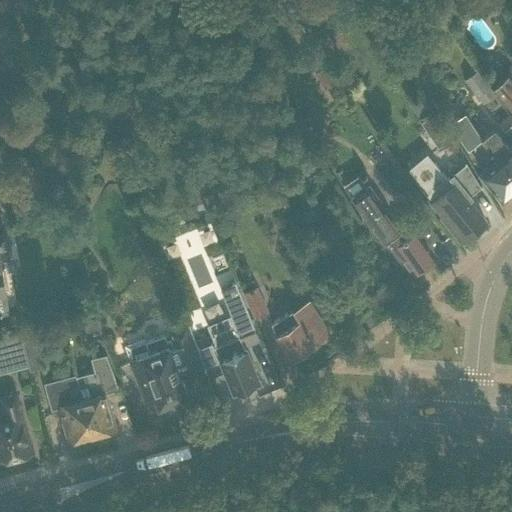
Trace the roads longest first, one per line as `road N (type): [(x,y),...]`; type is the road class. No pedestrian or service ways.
road 1 (secondary): [(473,408),(338,412),(285,435)]
road 2 (secondary): [(285,435),(472,448)]
road 3 (secondary): [(285,435),(109,478)]
road 4 (tertiary): [(473,408),(478,332),(489,288),(511,249)]
